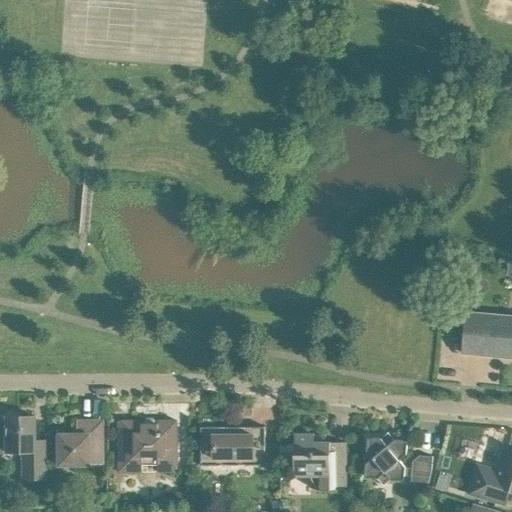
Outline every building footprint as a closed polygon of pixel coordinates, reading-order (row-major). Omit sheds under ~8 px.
[(511,316),(467,311),(463,352),(511,356),(511,316)] [(48,479),(47,469),(47,449),(35,449),(35,415),(7,416),(7,452),(23,452),(24,479),(48,479)] [(177,472),(177,440),(177,420),(159,420),(158,422),(153,417),(146,417),(142,422),(140,420),(119,420),(119,472),(143,472),(143,465),(157,465),(157,472),(177,472)] [(103,465),(103,440),(103,420),(82,420),(82,424),(77,424),(77,434),(59,434),(59,454),(59,465),(103,465)] [(266,465),(266,446),(265,426),(246,426),(246,430),(233,430),(230,426),(201,426),(201,465),(266,465)] [(295,442),(295,473),(309,473),(318,489),(336,489),(336,486),(346,486),(346,462),(346,442),(314,442),(314,434),(295,434),(295,442)] [(406,466),(400,459),(407,453),(408,440),(394,439),(387,445),(381,438),(368,436),(367,450),(365,452),(364,461),(366,463),(365,477),(378,478),(385,472),(391,479),(404,480),(404,476),(411,476),(411,481),(429,482),(432,470),(433,456),(420,455),(412,462),(412,468),(406,467),(406,466)] [(476,462),(467,493),(496,503),(505,505),(510,490),(511,490),(511,450),(504,448),(498,468),(476,462)] [(175,491),(175,503),(189,503),(189,491),(175,491)] [(108,492),(108,506),(121,506),(121,493),(108,492)] [(107,504),(107,493),(101,493),(96,497),(96,504),(107,504)] [(466,509),(465,511),(502,511),(503,511),(484,506),(474,503),(472,510),(466,509)]
